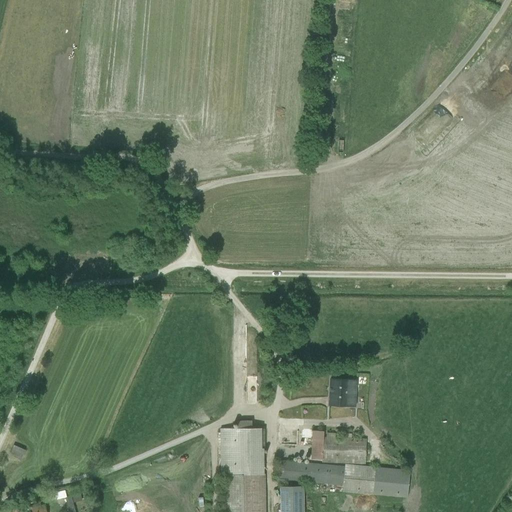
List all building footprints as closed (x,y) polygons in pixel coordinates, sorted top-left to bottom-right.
[(329,408),(355,409),(356,375),(330,375),(329,408)] [(240,385),(239,402),(247,403),(248,385),(240,385)] [(27,428),(28,417),(19,416),(17,427),(27,428)] [(219,511),(264,511),(262,431),(251,431),(251,423),(236,423),(237,430),(218,431),(219,511)] [(341,496),(408,501),(410,472),(363,468),(365,441),(337,439),(337,434),(313,433),(311,463),(280,461),(278,483),(342,488),(341,496)] [(2,454),(13,460),(18,449),(6,444),(2,454)] [(280,511),(303,511),(303,489),(281,489),(280,511)]
